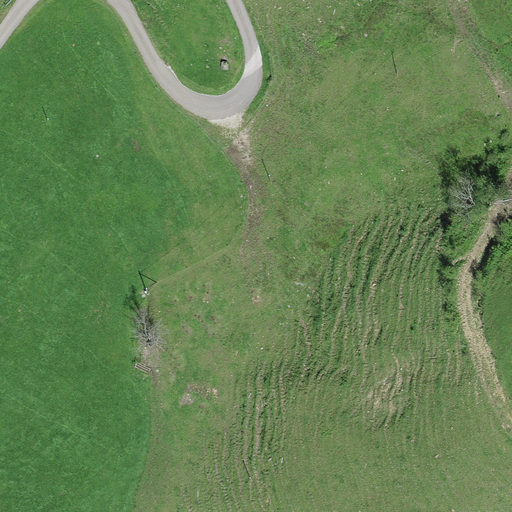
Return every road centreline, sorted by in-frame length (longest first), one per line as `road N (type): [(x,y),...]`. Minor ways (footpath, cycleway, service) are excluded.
road 1 (unclassified): [(121,0),(167,81),(216,106),(243,94),(253,74),(233,0)]
road 2 (track): [(511,208),(473,277),(481,340),(511,422)]
